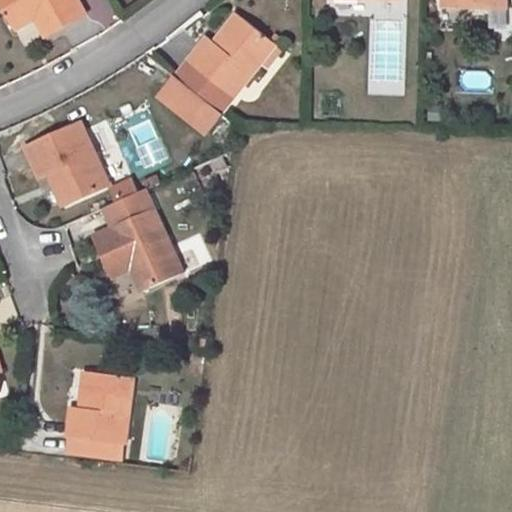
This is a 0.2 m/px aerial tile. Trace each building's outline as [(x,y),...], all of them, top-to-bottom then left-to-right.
[(0,0),(0,3),(15,30),(36,18),(44,14),(55,31),(86,14),(78,0),(0,0)] [(219,44),(242,16),(237,13),(214,40),(219,44)] [(44,14),(36,18),(46,36),(55,31),(44,14)] [(176,77),(221,112),(234,96),(276,44),(242,16),(219,44),(214,40),(208,36),(176,77)] [(260,66),(271,76),(289,56),(278,46),(260,66)] [(108,185),(82,124),(27,148),(39,176),(47,172),(54,169),(69,204),(108,185)] [(47,172),(62,206),(69,204),(54,169),(47,172)] [(116,199),(136,189),(130,176),(110,187),(116,199)] [(183,272),(155,208),(95,236),(109,267),(128,259),(132,269),(142,290),(183,272)] [(132,269),(128,259),(109,267),(113,276),(132,269)] [(87,409),(92,372),(85,371),(80,408),(87,409)] [(72,406),(68,437),(71,438),(70,454),(119,460),(122,444),(126,444),(134,377),(92,372),(87,409),(80,408),(72,406)]
